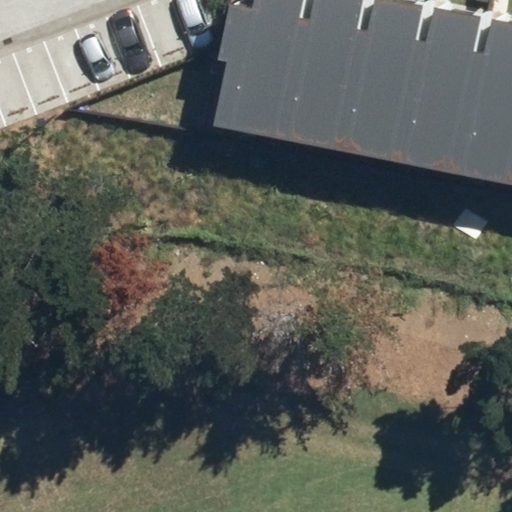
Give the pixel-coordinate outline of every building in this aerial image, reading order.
[(255,0),(253,0),(231,117),(289,127),(313,0),(266,0),(267,2),(255,0)] [(313,0),(289,127),(346,138),(372,0),(313,0)] [(372,0),(346,138),(403,149),(431,0),(372,0)] [(447,0),(431,0),(403,149),(461,160),(490,8),(447,0)] [(511,12),(490,8),(461,160),(511,170),(511,12)]
